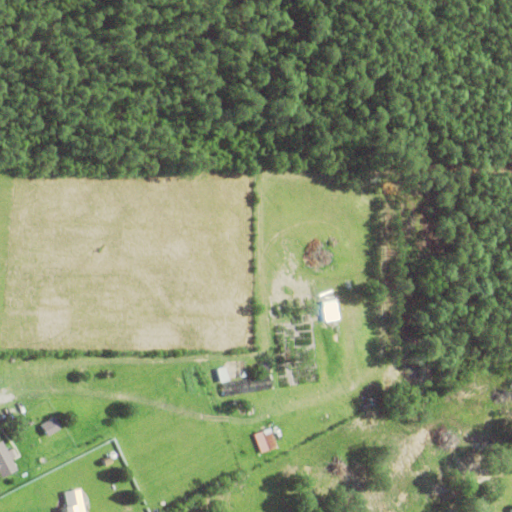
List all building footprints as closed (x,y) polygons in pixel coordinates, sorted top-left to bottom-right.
[(40,426),(53,417),(61,428),(48,437),(40,426)] [(252,435),(268,429),(275,448),(259,454),(252,435)] [(13,448),(18,457),(11,460),(17,470),(1,478),(0,476),(0,441),(1,441),(7,451),(13,448)] [(102,460),(109,456),(112,463),(105,467),(102,460)] [(81,511),(77,488),(60,492),(62,506),(57,507),(57,511),(81,511)]
